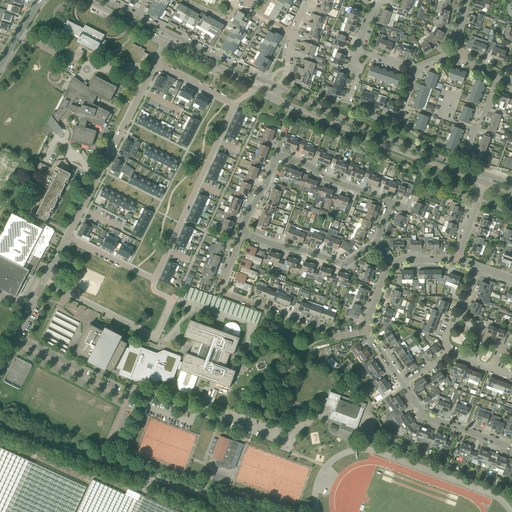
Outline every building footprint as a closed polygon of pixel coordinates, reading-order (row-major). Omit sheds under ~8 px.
[(17,7),(18,4),(13,3),(12,2),(4,0),(4,3),(12,6),(11,9),(10,12),(18,15),(19,11),(20,12),(21,8),(17,7)] [(321,5),(330,9),(332,9),(334,4),(323,0),(318,0),(318,1),(322,2),(321,5)] [(493,3),(487,1),(484,0),(482,0),(481,3),(476,1),(474,8),(482,11),(483,7),(491,10),(493,3)] [(278,1),(276,5),(281,8),(282,7),(288,10),(290,6),(285,3),(283,5),(278,1)] [(164,10),(166,6),(161,3),(160,5),(154,2),(152,6),(157,9),(158,7),(164,10)] [(398,8),(397,11),(406,15),(408,11),(408,12),(411,6),(403,3),(401,9),(398,8)] [(180,12),(184,6),(179,4),(179,5),(177,8),(176,10),(178,11),(175,16),(179,18),(182,13),(180,12)] [(280,10),(286,14),(288,10),(282,7),(281,8),(276,5),(273,9),(279,12),(280,10)] [(325,16),(326,13),(328,14),(330,9),(321,5),(320,8),(316,7),(315,9),(318,11),(318,13),(325,16)] [(152,6),(149,10),(155,13),(156,11),(162,14),(164,10),(158,7),(157,9),(152,6)] [(182,13),(179,18),(183,21),(186,15),(184,14),(187,8),(184,6),(180,12),(182,13)] [(444,11),(444,7),(438,6),(437,13),(440,13),(440,17),(448,19),(449,12),(444,11)] [(360,11),(352,8),(349,7),(347,13),(363,18),(363,16),(359,14),(360,11)] [(186,15),(183,21),(187,23),(190,17),(188,16),(191,11),(187,8),(184,14),(186,15)] [(273,9),(271,13),(277,16),(278,14),(284,18),(286,14),(280,10),(279,12),(273,9)] [(1,20),(5,21),(10,23),(11,19),(12,19),(13,16),(9,15),(10,12),(4,10),(3,13),(1,20)] [(147,14),(155,18),(156,16),(160,18),(162,14),(156,11),(155,13),(149,10),(147,14)] [(392,20),(395,14),(391,13),(391,12),(384,10),(382,16),(392,20)] [(192,19),(195,13),(191,11),(188,16),(190,17),(187,23),(191,25),(194,20),(192,19)] [(239,12),(237,16),(242,19),(241,21),(247,24),(249,20),(244,17),(245,15),(239,12)] [(199,15),(195,13),(192,19),(194,20),(191,25),(195,27),(197,25),(196,25),(200,19),(198,18),(199,15)] [(277,16),(271,13),(269,17),(278,22),(279,20),(281,22),(284,18),(278,14),(277,16)] [(325,16),(318,13),(317,15),(312,14),(311,16),(315,18),(314,21),(322,24),(324,18),(325,18),(325,16)] [(362,20),(363,18),(347,13),(345,18),(348,19),(357,22),(358,19),(362,20)] [(205,22),(209,17),(204,14),(203,17),(201,20),(200,19),(196,25),(197,25),(200,27),(203,21),(205,22)] [(477,17),(471,15),(468,22),(476,25),(477,21),(482,23),(484,16),(478,14),(477,17)] [(237,16),(234,20),(240,23),(239,25),(245,28),(247,24),(241,21),(242,19),(237,16)] [(394,21),(392,20),(382,16),(379,23),(391,27),(393,27),(394,25),(393,24),(394,21)] [(209,25),(212,19),(209,17),(205,22),(203,21),(200,27),(204,29),(207,24),(209,25)] [(447,25),(448,19),(440,17),(439,21),(435,20),(434,27),(440,28),(441,24),(447,25)] [(0,22),(0,23),(0,29),(7,32),(8,29),(9,26),(4,24),(5,21),(1,20),(0,19),(0,22)] [(216,21),(212,19),(209,25),(207,24),(204,29),(208,32),(211,26),(213,27),(216,21)] [(357,22),(348,19),(346,24),(359,29),(360,26),(355,25),(357,22)] [(240,23),(234,20),(232,24),(237,27),(236,29),(242,32),(245,28),(239,25),(240,23)] [(83,29),(78,26),(68,21),(66,24),(64,23),(63,25),(65,26),(63,29),(79,38),(77,42),(80,44),(81,43),(84,44),(83,45),(96,52),(101,42),(105,35),(85,25),(83,29)] [(217,29),(220,23),(216,21),(213,27),(211,26),(208,32),(212,34),(215,28),(217,29)] [(322,24),(314,21),(313,24),(309,22),(308,25),(321,29),(322,24)] [(215,42),(224,26),(220,23),(217,29),(215,28),(212,34),(215,36),(212,41),(215,42)] [(358,31),(359,29),(346,24),(343,33),(345,33),(349,35),(350,32),(353,33),(354,30),(358,31)] [(321,29),(308,25),(307,27),(311,28),(310,31),(319,34),(321,29)] [(242,32),(236,29),(235,30),(233,29),(231,33),(239,38),(241,36),(243,37),(245,33),(242,32)] [(441,40),(444,34),(436,29),(433,33),(431,32),(431,33),(426,31),(424,33),(428,37),(434,43),(438,39),(441,40)] [(317,38),(319,34),(310,31),(309,34),(305,33),(304,35),(314,39),(313,42),(317,43),(319,38),(317,38)] [(344,36),(345,33),(343,33),(339,31),(336,39),(349,44),(350,42),(345,40),(346,37),(344,36)] [(275,35),(269,32),(267,36),(273,39),(274,37),(279,40),(282,36),(276,33),(275,35)] [(231,33),(228,37),(237,42),(238,40),(241,41),(243,37),(241,36),(239,38),(231,33)] [(378,47),(384,50),(387,42),(384,41),(385,36),(383,35),(379,34),(377,41),(380,42),(378,47)] [(384,50),(390,52),(394,42),(397,43),(399,37),(396,35),(395,39),(391,38),(390,43),(387,42),(384,50)] [(277,44),(279,40),(274,37),(273,39),(267,36),(265,40),(270,43),(271,41),(277,44)] [(471,49),(478,52),(481,43),(476,41),(477,38),(473,36),(470,42),(473,44),(471,49)] [(228,37),(226,41),(235,46),(236,44),(238,45),(241,41),(238,40),(237,42),(228,37)] [(434,43),(428,37),(425,40),(423,41),(424,43),(420,45),(425,54),(432,50),(430,47),(434,43)] [(336,39),(333,39),(330,47),(337,50),(339,50),(340,47),(343,48),(344,45),(348,46),(349,44),(336,39)] [(275,48),(277,44),(271,41),(270,43),(265,40),(262,44),(268,47),(269,45),(275,48)] [(478,52),(484,54),(486,48),(489,49),(491,43),(482,40),(481,43),(478,52)] [(503,40),(500,49),(496,58),(503,61),(506,52),(503,51),(505,44),(508,45),(509,42),(503,40)] [(226,41),(224,45),(232,50),(234,48),(236,49),(238,45),(236,44),(235,46),(226,41)] [(305,49),(314,52),(316,46),(303,42),(302,44),(307,46),(305,49)] [(490,56),(496,58),(500,49),(494,47),(496,43),(492,42),(491,43),(489,49),(493,51),(490,56)] [(399,54),(405,56),(407,48),(408,45),(403,43),(402,44),(399,43),(397,50),(400,51),(399,54)] [(145,50),(141,48),(133,44),(129,52),(141,58),(140,60),(144,63),(149,55),(144,52),(145,50)] [(262,44),(260,48),(266,51),(267,49),(273,52),(275,48),(269,45),(268,47),(262,44)] [(234,53),(236,49),(234,48),(232,50),(224,45),(221,49),(230,54),(231,52),(234,53)] [(270,56),(273,52),(267,49),(266,51),(260,48),(258,52),(260,53),(266,57),(268,55),(270,56)] [(413,50),(407,48),(405,56),(410,58),(411,56),(414,57),(416,49),(413,48),(413,50)] [(313,60),(318,62),(322,63),(324,59),(313,56),(314,52),(305,49),(304,52),(300,50),(299,53),(313,58),(313,60)] [(337,50),(336,52),(335,58),(348,63),(348,60),(344,59),(345,56),(342,55),(343,52),(339,50),(337,50)] [(260,53),(258,57),(264,60),(263,62),(269,65),(271,61),(266,58),(266,57),(260,53)] [(266,69),(269,65),(263,62),(264,60),(258,57),(256,61),(262,64),(261,66),(266,69)] [(347,65),(348,63),(335,58),(333,62),(331,61),(329,65),(334,67),(337,69),(338,66),(341,67),(343,63),(347,65)] [(314,69),(315,66),(322,68),(324,64),(322,63),(318,62),(317,64),(303,60),(302,62),(306,64),(305,66),(314,69)] [(259,68),(258,70),(264,73),(266,69),(261,66),(262,64),(256,61),(254,65),(259,68)] [(376,78),(379,69),(379,68),(376,67),(375,68),(372,67),(372,65),(368,76),(376,78)] [(300,68),(299,70),(312,75),(316,76),(318,71),(314,69),(305,66),(304,69),(300,68)] [(337,69),(334,67),(332,72),(337,74),(336,77),(349,82),(350,80),(346,78),(347,75),(342,73),(343,71),(337,69)] [(456,80),(459,72),(459,70),(456,69),(455,70),(452,69),(452,68),(448,78),(456,80)] [(382,71),(379,69),(376,78),(383,81),(386,72),(386,70),(383,69),(382,71)] [(302,74),(301,77),(310,80),(312,75),(299,70),(298,73),(302,74)] [(462,73),(459,72),(456,80),(463,83),(466,73),(463,71),(462,73)] [(389,73),(386,72),(383,81),(390,83),(393,74),(393,73),(390,72),(389,73)] [(427,79),(436,82),(439,75),(428,72),(427,75),(428,76),(427,79)] [(396,75),(393,74),(390,83),(397,86),(400,75),(397,74),(396,75)] [(176,80),(165,75),(164,77),(160,75),(157,80),(167,85),(169,80),(173,83),(174,83),(176,80)] [(66,92),(66,93),(56,113),(54,112),(42,134),(46,136),(48,136),(54,128),(56,131),(59,129),(56,125),(68,110),(81,117),(78,126),(76,126),(71,141),(82,144),(82,145),(92,146),(92,143),(93,143),(97,132),(85,128),(88,120),(96,124),(96,125),(105,128),(106,125),(107,125),(113,115),(93,105),(97,96),(110,102),(115,92),(114,91),(116,88),(108,82),(108,83),(94,76),(89,88),(86,86),(87,85),(85,83),(84,84),(83,84),(74,77),(69,83),(71,84),(70,86),(69,86),(66,92)] [(312,84),(309,83),(310,80),(301,77),(300,80),(296,79),(295,81),(302,84),(301,87),(310,90),(312,84)] [(348,84),(349,82),(336,77),(334,83),(343,86),(344,83),(348,84)] [(54,91),(27,78),(24,83),(27,84),(24,89),(22,88),(19,94),(21,95),(8,122),(32,134),(35,129),(37,130),(43,119),(40,118),(43,113),(45,114),(48,108),(46,107),(48,102),(51,103),(53,98),(51,97),(54,91)] [(425,86),(429,88),(434,89),(436,82),(427,79),(426,79),(425,82),(426,83),(425,86)] [(164,89),(167,85),(157,80),(155,85),(159,87),(158,90),(166,94),(168,91),(164,89)] [(476,80),(473,87),(482,90),(483,91),(485,87),(483,87),(484,83),(486,84),(476,80)] [(342,89),(343,86),(334,83),(332,88),(345,93),(346,90),(342,89)] [(419,89),(418,92),(427,95),(429,88),(425,86),(419,84),(418,88),(419,89)] [(185,98),(189,90),(184,87),(180,95),(185,98)] [(481,94),(482,90),(473,87),(471,94),(479,98),(481,98),(482,94),(481,94)] [(345,95),(345,93),(332,88),(331,92),(328,91),(327,95),(335,98),(336,95),(339,97),(340,94),(345,95)] [(190,101),(195,92),(189,90),(185,98),(190,101)] [(376,102),(378,96),(379,93),(371,91),(370,95),(367,94),(367,93),(363,91),(359,102),(363,103),(364,102),(371,104),(372,101),(376,102)] [(417,96),(416,99),(424,102),(427,95),(418,92),(417,91),(415,95),(417,96)] [(507,96),(508,95),(504,93),(501,102),(504,103),(501,109),(504,110),(506,104),(509,97),(507,96)] [(479,98),(471,94),(468,101),(478,105),(479,101),(478,101),(479,98)] [(200,106),(204,97),(199,95),(195,103),(200,106)] [(384,105),(386,101),(386,100),(381,98),(381,97),(378,96),(376,102),(374,108),(379,109),(379,107),(383,108),(384,105)] [(205,109),(209,100),(204,97),(200,106),(205,109)] [(422,110),(424,102),(416,99),(414,99),(413,102),(414,103),(413,106),(412,106),(422,110)] [(389,102),(386,101),(384,105),(383,108),(382,111),(387,112),(388,110),(392,111),(395,103),(390,101),(389,102)] [(461,113),(470,117),(471,117),(472,114),(471,113),(472,110),(474,110),(464,106),(461,113)] [(243,121),(246,114),(238,110),(235,117),(243,121)] [(468,120),(470,117),(461,113),(458,121),(469,124),(470,121),(468,120)] [(492,115),(491,119),(499,122),(501,116),(494,113),(494,115),(492,115)] [(144,126),(148,117),(142,114),(137,123),(144,126)] [(417,121),(426,124),(429,117),(418,114),(417,117),(418,118),(417,121)] [(150,129),(154,121),(148,117),(144,126),(150,129)] [(243,121),(235,117),(232,123),(241,127),(243,121)] [(197,128),(200,122),(191,118),(188,124),(197,128)] [(491,123),(490,125),(497,127),(499,122),(491,119),(489,122),(491,123)] [(156,132),(161,124),(154,121),(150,129),(156,132)] [(423,132),(426,124),(417,121),(416,121),(415,124),(416,125),(415,128),(413,128),(423,132)] [(241,127),(232,123),(229,129),(238,133),(241,127)] [(162,136),(167,127),(161,124),(156,132),(162,136)] [(197,128),(188,124),(185,130),(193,134),(197,128)] [(263,133),(264,133),(273,137),(275,131),(271,129),(272,127),(266,124),(265,127),(266,128),(265,133),(263,133)] [(488,126),(487,130),(495,133),(497,127),(490,125),(489,127),(488,126)] [(169,139),(173,130),(167,127),(162,136),(169,139)] [(453,127),(451,134),(460,137),(461,138),(462,134),(461,134),(462,130),(464,131),(464,130),(453,127)] [(238,133),(229,129),(226,136),(235,140),(238,133)] [(190,141),(193,134),(185,130),(182,136),(190,141)] [(271,142),(273,137),(264,133),(263,139),(261,138),(260,141),(266,143),(267,140),(271,142)] [(285,146),(290,148),(293,141),(294,140),(290,138),(291,136),(286,134),(284,140),(287,141),(285,146)] [(458,141),(460,137),(451,134),(448,141),(457,144),(458,145),(460,141),(458,141)] [(480,141),(488,144),(490,138),(484,135),(483,137),(481,137),(480,141)] [(48,137),(48,136),(46,136),(32,163),(35,165),(37,161),(36,160),(48,137)] [(187,147),(190,141),(182,136),(178,143),(187,147)] [(141,143),(133,139),(131,142),(127,139),(124,144),(134,149),(136,145),(139,147),(141,143)] [(297,147),(300,148),(302,142),(297,140),(297,142),(293,141),(290,148),(290,150),(296,152),(297,147)] [(258,150),(267,153),(269,148),(265,146),(266,143),(260,141),(258,144),(260,145),(258,150),(256,149),(256,150),(258,150)] [(457,144),(448,141),(446,148),(456,152),(457,148),(456,148),(457,144)] [(480,145),(479,147),(486,149),(488,144),(480,141),(479,144),(480,145)] [(304,142),(302,142),(300,148),(303,149),(301,154),(307,156),(310,148),(310,147),(307,146),(308,143),(304,142)] [(131,154),(134,149),(124,144),(122,149),(125,151),(126,151),(125,154),(130,157),(133,159),(135,156),(131,154)] [(150,157),(154,149),(148,145),(144,154),(150,157)] [(314,154),(317,155),(319,149),(314,147),(313,149),(310,148),(307,156),(306,157),(312,159),(314,154)] [(477,148),(476,152),(484,155),(486,149),(479,147),(479,149),(477,148)] [(156,160),(161,152),(154,149),(150,157),(156,160)] [(319,149),(317,155),(319,156),(318,161),(323,163),(326,155),(326,154),(323,153),(324,151),(319,149)] [(265,158),(267,153),(258,150),(256,155),(255,155),(254,155),(256,156),(265,158)] [(162,164),(167,155),(161,152),(156,160),(162,164)] [(227,156),(218,152),(215,159),(224,163),(227,156)] [(484,155),(476,152),(475,156),(476,156),(475,158),(482,161),(484,155)] [(330,161),(333,162),(335,156),(330,154),(329,156),(326,155),(323,163),(323,164),(328,166),(330,161)] [(168,167),(173,158),(167,155),(162,164),(168,167)] [(252,163),(258,165),(259,162),(263,164),(265,158),(256,156),(254,161),(253,160),(252,163)] [(335,156),(333,162),(336,163),(334,168),(339,170),(342,162),(343,161),(339,160),(340,158),(335,156)] [(115,162),(114,164),(130,172),(132,169),(126,165),(128,160),(124,158),(122,161),(117,158),(115,162)] [(175,170),(179,161),(173,158),(168,167),(175,170)] [(221,169),(224,163),(215,159),(213,165),(221,169)] [(53,169),(37,161),(35,165),(34,167),(52,176),(53,174),(56,176),(37,214),(48,220),(50,215),(49,214),(52,209),(53,209),(58,200),(57,199),(60,194),(61,194),(66,185),(65,184),(67,179),(68,179),(71,174),(69,173),(69,172),(70,171),(70,169),(70,168),(69,167),(69,165),(68,164),(67,163),(66,162),(64,166),(63,166),(62,165),(64,161),(62,161),(61,161),(60,161),(58,162),(57,162),(56,163),(55,164),(54,165),(53,169)] [(346,168),(349,169),(352,163),(346,161),(346,164),(342,162),(339,170),(339,171),(345,173),(346,168)] [(257,168),(258,165),(252,163),(251,166),(250,166),(248,171),(247,171),(248,171),(257,174),(259,169),(257,168)] [(357,165),(352,163),(349,169),(352,170),(350,176),(356,178),(359,170),(359,168),(356,167),(357,165)] [(130,172),(114,164),(113,165),(114,165),(112,169),(116,172),(114,176),(119,178),(122,172),(128,176),(130,172)] [(221,169),(213,165),(210,171),(218,175),(221,169)] [(283,176),(288,178),(292,169),(286,167),(285,172),(282,171),(279,177),(283,178),(283,176)] [(288,178),(294,180),(297,171),(292,169),(288,178)] [(363,176),(366,177),(368,170),(363,169),(362,171),(359,170),(356,178),(355,179),(361,181),(363,176)] [(366,183),(372,185),(375,177),(375,176),(372,175),(373,172),(368,170),(366,177),(368,178),(366,183)] [(218,175),(210,171),(207,178),(215,182),(218,175)] [(245,176),(244,179),(250,181),(251,178),(255,180),(257,174),(248,171),(247,177),(245,176)] [(299,184),(301,185),(304,179),(301,178),(302,173),(297,171),(294,180),(299,182),(299,184)] [(135,186),(140,177),(133,174),(129,182),(135,186)] [(378,178),(375,177),(372,185),(371,186),(377,188),(379,183),(382,184),(384,178),(379,176),(378,178)] [(142,189),(146,180),(140,177),(135,186),(142,189)] [(304,187),(309,189),(313,180),(307,178),(306,180),(304,179),(301,185),(304,186),(304,187)] [(388,192),(389,191),(392,183),(388,182),(389,179),(384,178),(382,184),(385,185),(383,190),(388,192)] [(249,184),(250,181),(244,179),(243,182),(241,187),(239,186),(239,187),(241,187),(249,190),(251,185),(249,184)] [(148,192),(152,183),(146,180),(142,189),(148,192)] [(210,180),(208,184),(219,189),(221,185),(210,180)] [(312,194),(311,198),(315,200),(319,188),(316,187),(318,182),(313,180),(309,189),(308,193),(312,194)] [(396,188),(399,189),(401,185),(401,183),(396,181),(395,183),(392,182),(392,183),(389,191),(394,193),(396,188)] [(154,195),(158,186),(152,183),(148,192),(154,195)] [(404,186),(401,185),(399,189),(397,194),(403,196),(405,191),(407,192),(410,186),(404,184),(404,186)] [(160,198),(165,190),(158,186),(154,195),(160,198)] [(107,199),(111,190),(105,187),(100,196),(107,199)] [(236,195),(242,197),(243,194),(247,196),(249,190),(241,187),(239,192),(237,192),(236,194),(236,195)] [(273,189),(271,194),(280,197),(282,192),(284,193),(285,190),(279,187),(278,190),(273,189)] [(322,189),(319,188),(315,200),(314,203),(317,204),(318,201),(323,203),(325,198),(328,189),(323,187),(322,189)] [(334,191),(328,189),(325,198),(328,199),(328,201),(328,202),(328,203),(328,204),(327,208),(330,209),(333,202),(335,196),(332,195),(334,191)] [(113,202),(117,193),(111,190),(107,199),(113,202)] [(119,205),(123,197),(117,193),(113,202),(119,205)] [(208,198),(199,194),(196,201),(205,205),(208,198)] [(271,194),(269,199),(278,203),(280,197),(271,194)] [(241,200),(242,197),(236,195),(235,198),(233,197),(231,203),(229,202),(231,203),(240,206),(242,200),(241,200)] [(341,206),(344,197),(339,195),(338,197),(335,196),(333,202),(335,203),(335,204),(341,206)] [(125,208),(130,200),(123,197),(119,205),(125,208)] [(345,209),(348,211),(351,205),(348,204),(349,199),(344,197),(341,206),(346,208),(345,209)] [(278,203),(269,199),(267,205),(276,208),(278,203)] [(374,205),(375,202),(368,199),(365,208),(369,209),(377,212),(379,207),(374,205)] [(132,212),(136,203),(130,200),(125,208),(132,212)] [(205,205),(196,201),(193,207),(202,211),(205,205)] [(414,207),(426,212),(429,204),(423,202),(422,204),(417,203),(416,205),(414,205),(414,207)] [(461,211),(462,209),(457,207),(458,204),(452,202),(449,210),(450,210),(462,215),(463,212),(461,211)] [(227,207),(229,208),(238,211),(240,206),(231,203),(229,208),(227,207)] [(267,205),(265,210),(272,213),(274,213),(276,208),(267,205)] [(199,217),(202,211),(193,207),(190,213),(199,217)] [(416,214),(415,217),(428,222),(428,220),(427,219),(424,218),(426,212),(414,207),(413,210),(414,211),(413,213),(416,214)] [(236,216),(238,211),(229,208),(227,213),(225,212),(224,215),(230,218),(231,215),(236,216)] [(150,219),(153,213),(145,209),(142,215),(150,219)] [(263,209),(261,215),(270,218),(272,213),(265,210),(263,209)] [(377,212),(369,209),(367,214),(375,218),(377,212)] [(453,217),(459,219),(459,217),(461,217),(462,215),(450,210),(448,215),(446,218),(452,220),(453,217)] [(407,224),(409,219),(410,216),(400,212),(399,215),(398,214),(397,217),(396,217),(395,219),(407,224)] [(196,224),(199,217),(190,213),(187,220),(196,224)] [(34,273),(40,260),(29,254),(42,229),(35,225),(12,214),(0,237),(0,289),(16,297),(18,293),(21,294),(30,277),(31,278),(34,273)] [(373,223),(375,218),(367,214),(365,220),(372,222),(373,223)] [(147,226),(150,219),(142,215),(138,221),(147,226)] [(229,220),(230,218),(224,215),(223,218),(225,219),(223,224),(221,224),(223,224),(232,228),(234,222),(229,220)] [(261,215),(259,220),(268,223),(270,218),(261,215)] [(480,225),(481,225),(488,228),(490,224),(492,225),(494,219),(490,218),(483,216),(484,216),(482,221),(481,221),(480,225)] [(372,222),(365,220),(360,218),(358,223),(361,224),(370,227),(372,222)] [(447,227),(456,231),(457,228),(456,228),(456,225),(451,223),(452,220),(446,218),(445,221),(443,226),(447,227)] [(397,226),(396,229),(399,230),(404,232),(407,224),(395,219),(394,222),(395,222),(394,225),(397,226)] [(266,229),(268,223),(259,220),(257,226),(266,229)] [(144,232),(147,226),(138,221),(135,227),(144,232)] [(81,228),(90,233),(93,228),(95,229),(97,226),(90,222),(88,225),(84,223),(81,228)] [(36,224),(35,225),(42,229),(29,254),(40,260),(47,247),(48,246),(49,244),(49,243),(53,235),(54,232),(54,231),(53,230),(53,229),(41,223),(40,226),(36,224)] [(286,237),(291,239),(295,231),(296,227),(291,225),(291,224),(288,223),(285,232),(288,233),(286,237)] [(230,233),(232,228),(223,224),(221,230),(219,229),(218,232),(224,234),(225,231),(230,233)] [(368,233),(370,227),(361,224),(359,230),(366,232),(368,233)] [(191,236),(194,229),(185,225),(182,232),(191,236)] [(488,228),(481,225),(479,230),(478,229),(477,233),(478,234),(485,236),(487,231),(490,232),(491,229),(488,228)] [(141,238),(144,232),(135,227),(132,234),(141,238)] [(444,233),(444,232),(442,235),(450,238),(451,235),(453,236),(454,233),(455,233),(456,231),(447,227),(446,229),(444,233)] [(79,233),(83,235),(81,238),(89,242),(90,239),(88,238),(90,233),(81,228),(79,233)] [(304,239),(307,240),(310,232),(307,231),(301,229),(300,233),(297,241),(303,243),(304,239)] [(357,229),(355,234),(364,238),(366,232),(359,230),(357,229)] [(320,230),(318,235),(315,243),(320,245),(322,241),(325,242),(327,237),(328,234),(320,230)] [(295,231),(291,239),(297,241),(300,233),(295,231)] [(188,242),(191,236),(182,232),(179,238),(188,242)] [(310,241),(315,243),(318,235),(313,233),(312,235),(311,234),(311,233),(310,232),(307,240),(310,241)] [(362,243),(364,238),(355,234),(353,240),(351,239),(350,242),(356,244),(357,241),(362,243)] [(473,242),(475,243),(481,245),(486,247),(487,244),(487,242),(483,241),(485,236),(478,234),(476,239),(475,238),(473,242)] [(108,249),(113,240),(107,237),(103,246),(108,249)] [(327,246),(332,248),(335,239),(330,237),(330,238),(327,237),(325,242),(328,243),(327,246)] [(419,241),(416,241),(416,251),(419,251),(419,249),(422,249),(422,247),(424,247),(424,237),(418,237),(419,241)] [(431,251),(433,251),(433,239),(433,237),(424,237),(424,247),(428,247),(428,249),(430,249),(431,251)] [(511,246),(511,240),(507,239),(507,238),(503,237),(501,241),(505,242),(504,247),(510,249),(511,247),(511,246)] [(185,249),(188,242),(179,238),(176,245),(185,249)] [(404,244),(407,244),(407,238),(404,238),(404,241),(398,241),(399,251),(401,251),(401,250),(404,250),(404,244)] [(413,251),(416,251),(416,241),(413,241),(413,239),(411,238),(407,238),(407,244),(407,247),(410,247),(410,250),(413,250),(413,251)] [(339,247),(342,249),(346,252),(352,247),(353,244),(344,241),(344,240),(342,239),(341,241),(335,239),(332,248),(338,250),(339,247)] [(398,241),(395,242),(395,239),(389,239),(389,248),(393,248),(393,250),(396,250),(396,251),(399,251),(398,241)] [(442,247),(442,239),(433,239),(433,251),(436,251),(436,249),(439,249),(439,247),(442,247)] [(118,243),(113,240),(108,249),(113,251),(118,243)] [(210,246),(223,251),(224,249),(223,249),(225,244),(216,241),(214,245),(211,244),(210,246)] [(481,245),(475,243),(473,247),(472,247),(470,251),(479,254),(481,248),(480,248),(481,245)] [(123,256),(127,248),(122,245),(118,253),(123,256)] [(211,254),(212,254),(220,257),(222,252),(223,253),(223,251),(210,246),(210,248),(213,249),(211,254)] [(252,263),(257,264),(260,265),(262,259),(254,256),(257,249),(247,246),(245,251),(247,252),(244,260),(252,263)] [(498,255),(499,255),(511,259),(511,253),(509,252),(510,249),(504,247),(502,252),(500,251),(498,255)] [(133,250),(127,248),(123,256),(128,259),(133,250)] [(268,257),(265,256),(263,262),(268,264),(269,261),(272,262),(273,261),(275,254),(270,252),(268,257)] [(276,253),(275,254),(273,261),(276,262),(275,265),(280,267),(282,261),(279,260),(281,255),(276,253)] [(220,257),(212,254),(210,259),(220,263),(221,261),(220,260),(221,257),(220,257)] [(510,265),(511,260),(511,259),(499,255),(497,262),(497,263),(498,263),(498,264),(505,267),(506,264),(510,265)] [(285,262),(282,261),(280,267),(285,269),(286,267),(289,268),(290,267),(293,259),(287,257),(285,262)] [(297,272),(299,266),(297,265),(299,260),(293,258),(293,259),(290,267),(293,268),(292,270),(297,272)] [(210,259),(208,265),(217,268),(219,265),(220,263),(210,259)] [(252,263),(244,260),(242,259),(240,265),(242,265),(239,273),(247,276),(255,279),(257,273),(249,270),(252,263)] [(174,272),(177,265),(169,261),(166,268),(174,272)] [(302,267),(299,266),(297,272),(302,274),(303,272),(307,273),(307,272),(307,271),(310,264),(304,262),(302,267)] [(203,269),(216,274),(217,271),(216,271),(217,268),(208,265),(205,263),(203,269)] [(309,275),(314,277),(317,271),(314,270),(316,265),(310,263),(310,264),(307,271),(310,272),(309,275)] [(365,273),(373,275),(374,273),(376,274),(377,271),(374,270),(375,268),(366,264),(364,269),(366,270),(365,273)] [(320,272),(317,271),(314,277),(320,279),(320,277),(324,278),(324,277),(327,269),(321,267),(320,272)] [(172,278),(174,272),(166,268),(163,274),(172,278)] [(327,269),(324,277),(327,278),(326,280),(332,282),(334,276),(331,275),(333,270),(327,268),(327,269)] [(215,276),(216,274),(203,269),(201,274),(203,275),(213,279),(214,276),(215,276)] [(435,271),(435,279),(441,279),(441,282),(444,282),(445,275),(441,275),(441,271),(435,271)] [(247,276),(239,273),(238,272),(235,278),(237,279),(234,287),(250,292),(253,286),(244,283),(247,276)] [(337,277),(334,276),(332,282),(337,284),(338,282),(341,283),(341,282),(344,274),(338,272),(337,277)] [(348,280),(350,275),(344,273),(344,274),(341,282),(344,283),(343,285),(349,287),(351,281),(348,280)] [(371,279),(373,275),(365,273),(364,276),(362,275),(360,280),(366,282),(367,280),(373,282),(374,279),(371,279)] [(169,284),(172,278),(163,274),(160,280),(169,284)] [(448,277),(445,275),(444,282),(446,283),(447,281),(452,283),(455,276),(450,274),(448,277)] [(201,282),(211,285),(212,283),(211,283),(213,279),(203,275),(202,278),(199,277),(198,280),(201,282)] [(452,283),(458,285),(461,278),(455,276),(452,283)] [(480,287),(490,291),(492,286),(495,287),(496,284),(490,281),(489,285),(481,282),(480,287)] [(211,285),(201,282),(198,288),(208,292),(210,287),(211,285)] [(261,297),(266,284),(264,283),(262,286),(258,285),(254,294),(259,296),(261,297)] [(267,299),(270,291),(271,289),(266,288),(267,285),(266,284),(261,297),(263,298),(263,297),(267,299)] [(365,286),(363,285),(359,284),(357,289),(355,290),(355,291),(357,292),(365,295),(366,293),(369,293),(370,291),(364,289),(365,286)] [(281,286),(278,285),(276,293),(272,302),(275,303),(278,304),(281,295),(278,294),(281,286)] [(481,299),(482,300),(489,302),(490,299),(488,298),(491,291),(490,291),(480,287),(478,292),(485,295),(485,297),(482,296),(481,299)] [(190,288),(186,300),(258,324),(262,312),(190,288)] [(401,292),(394,290),(393,292),(392,292),(391,296),(403,300),(405,301),(406,299),(402,298),(402,297),(400,297),(401,292)] [(507,299),(511,300),(511,296),(511,291),(508,290),(507,293),(504,292),(502,299),(507,301),(507,299)] [(276,293),(270,291),(267,299),(270,300),(270,301),(272,302),(276,293)] [(364,298),(365,295),(357,292),(356,295),(355,295),(353,300),(359,302),(360,303),(361,300),(366,302),(367,299),(364,298)] [(286,297),(281,295),(278,304),(281,305),(283,306),(286,297)] [(404,307),(401,306),(403,300),(391,296),(389,299),(391,300),(390,302),(396,304),(394,307),(398,309),(403,310),(404,307)] [(286,297),(283,306),(285,307),(286,306),(289,307),(292,299),(286,297)] [(435,304),(436,305),(447,309),(449,303),(446,302),(447,299),(440,297),(437,297),(437,299),(435,304)] [(358,305),(359,302),(353,300),(351,305),(350,304),(349,308),(350,308),(362,312),(363,310),(360,309),(361,306),(358,305)] [(306,304),(303,313),(305,314),(308,315),(312,306),(309,305),(310,301),(307,301),(306,304)] [(303,313),(306,304),(301,302),(298,310),(301,312),(300,312),(303,313)] [(472,307),(483,311),(484,308),(481,307),(482,305),(474,302),(472,307)] [(445,314),(447,309),(436,305),(434,310),(437,311),(440,312),(445,314)] [(312,306),(308,315),(311,316),(314,317),(317,308),(312,306)] [(397,312),(398,309),(394,307),(391,306),(390,309),(386,307),(384,314),(395,318),(397,312)] [(322,310),(319,318),(324,319),(324,320),(326,321),(330,308),(328,307),(327,310),(323,308),(322,310)] [(484,317),(481,317),(483,311),(472,307),(470,313),(477,315),(476,318),(482,321),(484,317)] [(319,318),(322,310),(317,308),(314,317),(316,318),(316,317),(319,318)] [(330,308),(326,321),(327,321),(328,321),(332,323),(336,313),(331,311),(332,308),(330,308)] [(361,315),(362,312),(350,308),(349,311),(348,312),(347,311),(346,311),(345,315),(353,318),(354,315),(358,317),(359,314),(361,315)] [(438,318),(440,312),(437,311),(434,310),(433,309),(430,315),(438,318)] [(67,349),(80,322),(56,311),(44,338),(49,341),(67,349)] [(383,328),(389,327),(390,324),(392,325),(393,321),(394,321),(395,318),(384,314),(381,321),(385,322),(383,328)] [(438,318),(430,315),(429,320),(436,323),(438,318)] [(491,335),(494,327),(491,326),(493,321),(488,319),(487,322),(487,323),(489,324),(489,325),(488,325),(486,333),(488,333),(487,334),(491,335)] [(175,368),(180,370),(181,370),(177,381),(177,382),(177,383),(177,385),(177,386),(178,387),(178,388),(179,390),(180,390),(181,391),(182,392),(183,392),(185,393),(186,393),(187,392),(189,392),(190,392),(191,391),(192,390),(193,389),(194,388),(194,387),(197,378),(196,378),(197,376),(230,388),(236,371),(225,367),(230,354),(234,355),(236,348),(240,338),(239,338),(240,334),(240,333),(240,332),(240,330),(240,329),(240,328),(239,327),(238,326),(237,325),(236,324),(235,323),(234,323),(233,322),(231,322),(230,322),(229,323),(227,323),(226,324),(225,325),(224,326),(223,327),(223,328),(222,329),(224,330),(223,332),(190,320),(184,337),(194,341),(190,354),(186,353),(182,363),(178,361),(179,358),(164,352),(157,355),(132,346),(130,349),(125,347),(115,367),(122,370),(121,374),(136,380),(143,378),(153,381),(160,378),(165,380),(172,377),(175,368)] [(436,323),(429,320),(427,326),(434,328),(436,323)] [(106,368),(113,371),(115,367),(125,347),(127,344),(120,340),(121,338),(105,330),(104,332),(90,325),(76,352),(90,359),(89,361),(106,369),(106,368)] [(432,334),(434,328),(427,326),(425,331),(423,330),(422,333),(428,336),(429,333),(432,334)] [(394,327),(391,329),(389,327),(383,328),(386,333),(383,335),(387,341),(396,335),(398,334),(394,327)] [(497,336),(499,329),(494,327),(491,335),(495,337),(495,336),(497,336)] [(498,338),(502,339),(503,337),(505,338),(507,332),(505,331),(499,329),(497,336),(498,337),(498,338)] [(396,347),(401,343),(396,335),(387,341),(391,347),(395,344),(396,347)] [(438,341),(435,343),(432,345),(433,346),(430,348),(435,355),(441,351),(439,348),(441,346),(438,341)] [(401,343),(396,347),(398,349),(395,351),(399,357),(406,352),(416,345),(414,342),(407,347),(407,346),(403,349),(402,347),(403,346),(401,343)] [(361,363),(371,357),(367,351),(368,350),(366,347),(362,350),(359,345),(352,350),(355,355),(361,363)] [(422,349),(420,351),(424,357),(427,355),(429,359),(435,355),(430,348),(430,347),(429,348),(428,347),(423,351),(422,349)] [(403,363),(409,359),(407,355),(408,354),(407,352),(406,352),(399,357),(403,363)] [(333,368),(338,364),(332,357),(327,361),(333,368)] [(413,361),(411,362),(409,359),(403,363),(407,369),(409,367),(412,370),(417,366),(413,361)] [(367,370),(369,373),(371,371),(378,366),(375,361),(371,364),(369,361),(364,365),(367,370)] [(455,381),(456,378),(461,365),(456,363),(453,370),(452,370),(449,376),(454,377),(453,380),(455,381)] [(467,367),(461,365),(456,378),(459,379),(460,376),(462,377),(463,377),(464,374),(466,369),(467,367)] [(369,373),(371,376),(374,381),(376,379),(379,377),(378,374),(382,371),(378,366),(371,371),(369,373)] [(464,374),(463,377),(468,379),(471,371),(466,369),(464,374)] [(477,373),(471,371),(468,379),(474,380),(477,373)] [(446,376),(444,377),(440,372),(435,375),(440,382),(441,384),(446,380),(447,382),(450,387),(452,385),(446,376)] [(474,380),(479,382),(482,375),(477,373),(474,380)] [(439,385),(441,384),(440,382),(435,375),(430,378),(436,387),(439,385)] [(380,388),(387,383),(384,378),(378,382),(376,379),(374,381),(372,382),(377,390),(380,388)] [(423,378),(418,381),(423,388),(425,386),(427,388),(429,386),(423,378)] [(487,386),(492,388),(495,380),(490,378),(487,386)] [(501,382),(495,380),(492,388),(498,389),(501,382)] [(416,395),(419,393),(424,390),(423,388),(418,381),(413,384),(415,388),(412,390),(416,395)] [(501,382),(498,389),(503,391),(506,384),(501,382)] [(377,390),(379,393),(382,398),(387,395),(392,392),(390,389),(391,388),(387,383),(380,388),(377,390)] [(511,386),(506,384),(503,391),(502,394),(508,396),(510,391),(511,386)] [(330,391),(329,394),(325,405),(333,408),(336,409),(341,396),(330,391)] [(385,406),(387,409),(390,407),(391,407),(401,400),(397,395),(392,399),(390,396),(383,400),(386,405),(385,406)] [(340,423),(343,414),(355,419),(359,408),(357,407),(357,406),(359,402),(358,402),(341,396),(336,409),(333,408),(329,419),(340,423)] [(440,396),(438,401),(437,404),(436,408),(442,411),(445,402),(446,398),(440,396)] [(404,405),(401,400),(391,407),(393,410),(396,415),(400,412),(399,409),(404,405)] [(357,429),(358,425),(364,409),(366,404),(359,402),(358,402),(359,402),(357,406),(359,407),(359,408),(355,419),(343,414),(340,423),(344,424),(345,426),(355,430),(357,429)] [(445,402),(442,411),(448,413),(451,404),(445,402)] [(457,402),(454,412),(460,414),(462,406),(460,405),(460,403),(457,402)] [(462,406),(460,414),(466,416),(469,406),(466,405),(466,407),(462,406)] [(475,419),(481,421),(484,413),(479,411),(480,407),(478,406),(474,416),(477,416),(475,419)] [(400,412),(396,415),(395,416),(401,424),(403,423),(411,417),(408,413),(404,415),(401,411),(400,412)] [(490,415),(484,413),(481,421),(487,423),(488,420),(490,421),(493,415),(490,414),(490,415)] [(491,428),(496,430),(499,422),(494,420),(495,416),(493,415),(490,421),(493,422),(491,428)] [(414,422),(411,417),(403,423),(401,424),(400,425),(402,427),(403,427),(408,435),(413,429),(410,425),(414,422)] [(503,429),(506,430),(508,424),(507,423),(509,420),(504,418),(502,423),(499,422),(496,430),(502,432),(503,429)] [(336,432),(338,426),(331,424),(329,430),(336,432)] [(420,442),(421,440),(425,428),(419,426),(418,431),(413,429),(408,435),(417,438),(416,439),(417,441),(420,442)] [(430,430),(425,428),(421,440),(429,443),(432,436),(428,434),(430,430)] [(436,442),(439,443),(443,434),(437,432),(436,437),(432,436),(429,443),(435,445),(436,442)] [(448,436),(443,434),(439,443),(442,444),(441,447),(447,449),(450,442),(446,441),(448,436)] [(220,468),(220,467),(227,469),(230,461),(223,459),(230,440),(220,436),(218,440),(214,439),(208,453),(213,455),(212,457),(217,459),(215,466),(220,468)] [(230,440),(223,459),(230,461),(227,469),(230,470),(233,462),(236,454),(240,455),(244,444),(231,440),(230,440)] [(459,457),(463,458),(468,444),(462,443),(461,447),(457,446),(455,453),(460,455),(459,457)] [(473,446),(468,444),(463,458),(466,459),(467,457),(472,459),(475,452),(471,451),(473,446)] [(74,511),(86,487),(29,461),(0,447),(0,511),(74,511)] [(481,462),(482,460),(485,451),(480,449),(479,453),(475,452),(472,459),(478,461),(477,462),(478,464),(480,465),(481,462)] [(491,453),(485,451),(482,460),(481,462),(490,466),(493,459),(489,457),(491,453)] [(490,466),(499,469),(503,457),(498,455),(496,460),(493,459),(490,466)] [(508,459),(503,457),(499,469),(504,471),(502,475),(506,477),(508,472),(509,469),(510,468),(511,465),(507,464),(508,459)] [(178,511),(128,489),(127,492),(126,495),(93,480),(91,484),(77,511),(178,511)]
